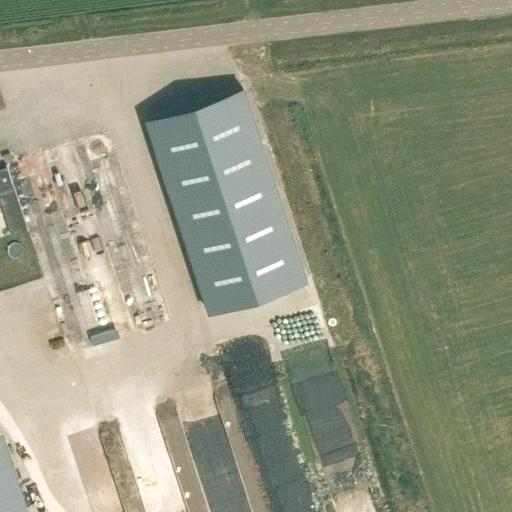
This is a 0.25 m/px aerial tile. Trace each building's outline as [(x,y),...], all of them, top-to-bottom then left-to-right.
[(154,97),(169,96),(168,83),(153,85),(154,97)] [(208,309),(303,278),(242,87),(146,118),(208,309)] [(0,197),(12,233),(11,233),(11,234),(13,233),(25,229),(10,182),(49,169),(43,152),(4,165),(4,166),(0,166),(0,197)] [(44,280),(14,289),(18,300),(47,290),(44,280)] [(200,346),(260,331),(253,305),(193,321),(200,346)] [(294,319),(220,347),(229,370),(303,342),(294,319)] [(70,409),(35,422),(41,437),(76,424),(70,409)] [(212,435),(220,452),(231,447),(223,430),(212,435)] [(0,511),(23,511),(0,440),(0,511)] [(42,445),(53,479),(68,474),(58,441),(42,445)] [(163,472),(152,482),(164,495),(174,485),(163,472)] [(96,473),(62,486),(68,502),(102,489),(96,473)]
